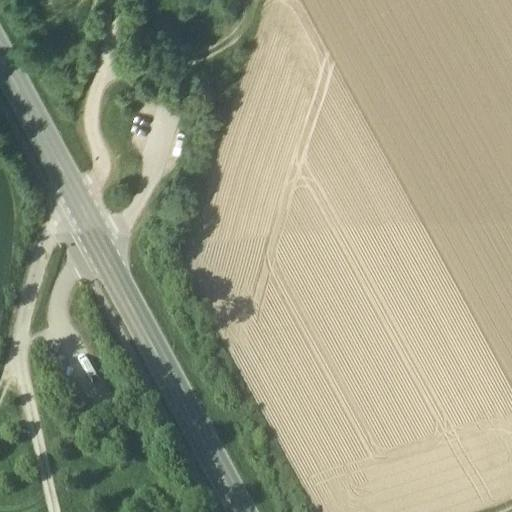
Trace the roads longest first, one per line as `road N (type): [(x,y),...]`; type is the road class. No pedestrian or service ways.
road 1 (secondary): [(243,511),(0,63)]
road 2 (track): [(106,54),(88,129),(100,172),(43,246),(18,346),(52,511)]
road 3 (track): [(251,0),(243,34),(214,53),(100,80)]
